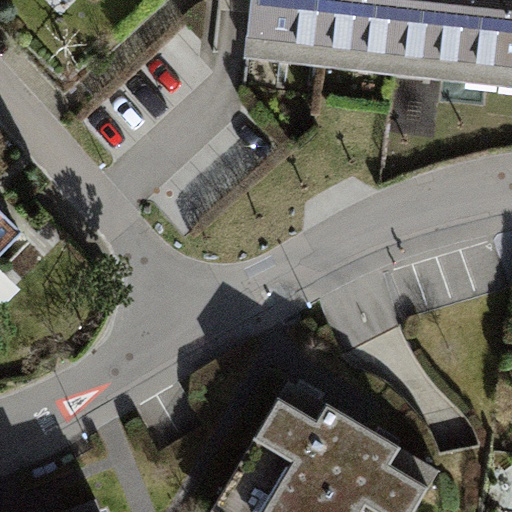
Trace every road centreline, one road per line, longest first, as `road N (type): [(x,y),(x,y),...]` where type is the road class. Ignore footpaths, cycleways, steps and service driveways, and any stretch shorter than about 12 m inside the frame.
road 1 (residential): [(199,317),(370,225),(511,179)]
road 2 (residential): [(199,317),(0,85)]
road 3 (residential): [(0,429),(95,384),(199,317)]
